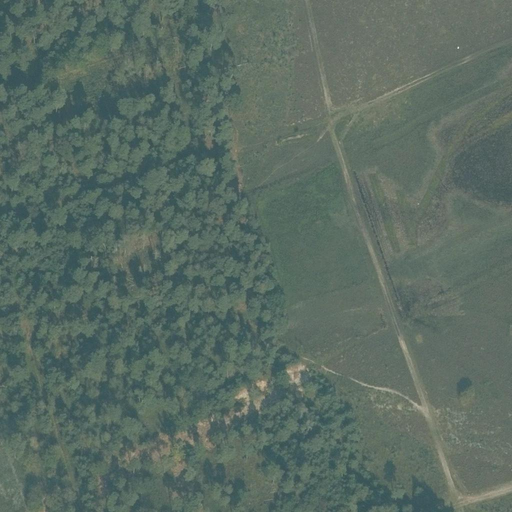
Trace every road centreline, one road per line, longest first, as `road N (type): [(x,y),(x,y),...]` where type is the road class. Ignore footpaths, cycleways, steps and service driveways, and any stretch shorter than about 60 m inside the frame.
road 1 (track): [(328,122),(426,412)]
road 2 (track): [(511,40),(328,122)]
